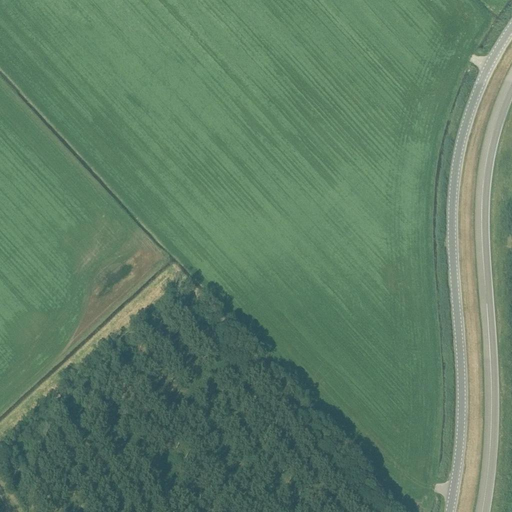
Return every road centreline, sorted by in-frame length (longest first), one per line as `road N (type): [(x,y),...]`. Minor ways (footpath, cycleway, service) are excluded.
road 1 (unclassified): [(449,511),(462,400),(451,216),(458,149),(478,88),(511,25)]
road 2 (motorway): [(511,86),(485,171),(492,443),(486,511)]
